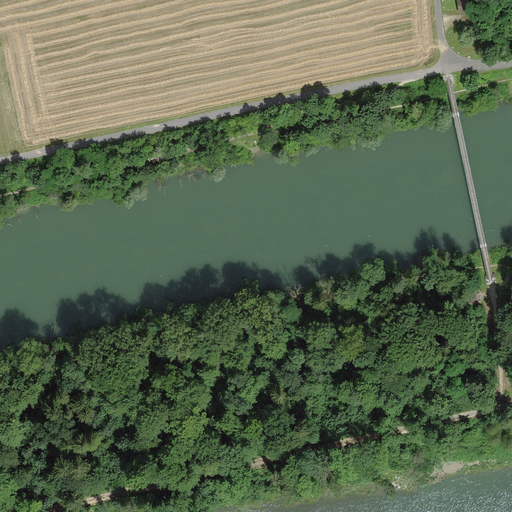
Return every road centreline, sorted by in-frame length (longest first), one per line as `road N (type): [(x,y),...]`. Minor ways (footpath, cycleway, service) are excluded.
road 1 (track): [(39,511),(511,405)]
road 2 (track): [(447,67),(0,161)]
road 3 (track): [(0,41),(200,0)]
road 4 (track): [(502,407),(490,281)]
